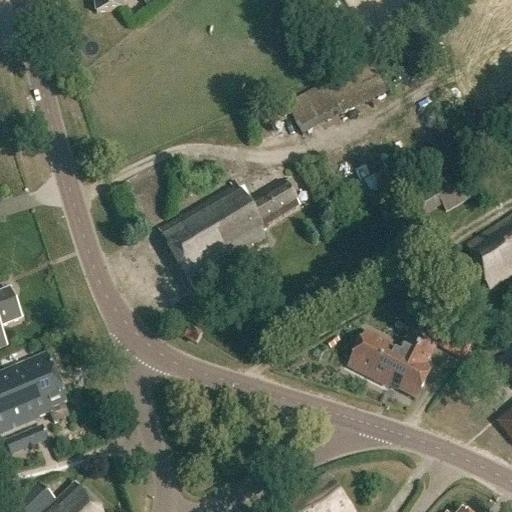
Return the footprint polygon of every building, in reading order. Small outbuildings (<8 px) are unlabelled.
[(93,0),(96,16),(123,12),(121,0),(93,0)] [(358,186),(369,207),(401,190),(389,169),(358,186)] [(159,232),(158,232),(194,294),(195,293),(256,258),(252,250),(264,243),(261,231),(299,209),(285,185),(248,207),(236,186),(236,187),(234,183),(229,186),(232,190),(159,232)] [(432,193),(408,208),(419,226),(444,211),(432,193)] [(511,218),(466,247),(488,291),(511,275),(511,218)] [(0,331),(0,330),(22,322),(10,292),(0,295),(0,351),(7,349),(0,331)] [(189,332),(184,339),(196,347),(201,339),(189,332)] [(390,387),(416,401),(430,372),(424,369),(429,359),(405,346),(400,356),(388,350),(389,347),(366,335),(348,370),(388,390),(390,387)] [(511,350),(496,361),(511,384),(511,350)] [(46,357),(0,376),(0,438),(39,422),(38,420),(50,415),(54,425),(67,419),(62,407),(66,405),(46,357)] [(511,408),(495,424),(511,442),(511,408)] [(42,430),(5,445),(10,458),(47,442),(42,430)] [(351,511),(327,477),(295,498),(298,502),(283,511),(351,511)] [(12,498),(0,508),(0,511),(43,511),(54,502),(39,487),(19,506),(12,498)] [(98,511),(78,490),(67,500),(64,497),(48,511),(98,511)]
